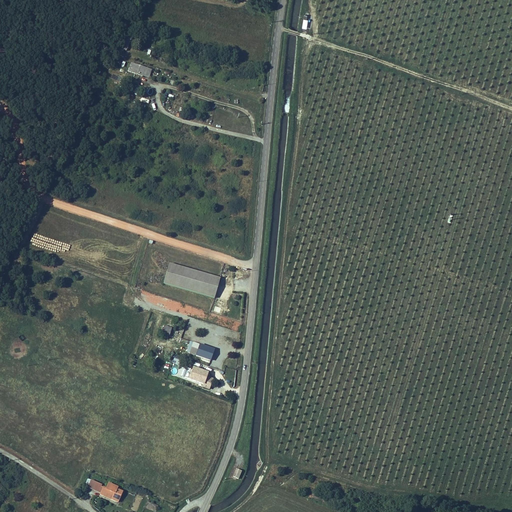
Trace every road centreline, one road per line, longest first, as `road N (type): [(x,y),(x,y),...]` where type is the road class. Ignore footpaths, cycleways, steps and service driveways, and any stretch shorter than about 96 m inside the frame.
road 1 (secondary): [(278,27),(240,400),(206,502)]
road 2 (track): [(0,107),(17,129),(35,197),(254,265)]
road 3 (residential): [(511,107),(278,27)]
road 4 (track): [(266,142),(164,112),(163,84),(246,110),(253,131)]
